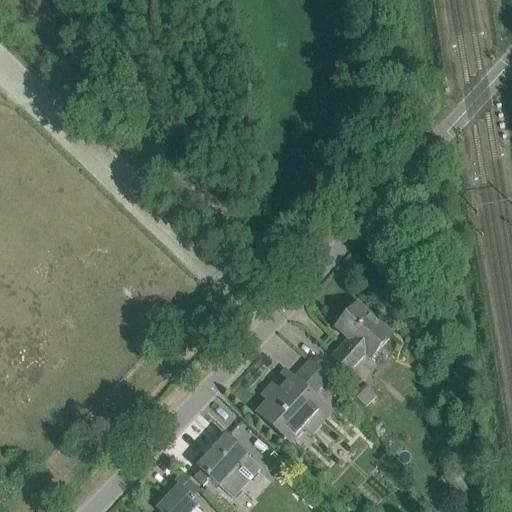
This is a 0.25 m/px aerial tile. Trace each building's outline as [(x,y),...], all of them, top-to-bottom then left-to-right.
[(392,336),(373,319),(358,306),(337,330),(349,341),(333,358),(352,375),(368,358),(370,360),(392,336)] [(323,408),(307,393),(292,379),(281,391),(275,386),(264,398),(270,403),(259,415),(290,443),(323,408)] [(363,388),(354,397),(364,406),(373,397),(363,388)] [(261,471),(241,452),(226,439),(198,469),(220,489),(233,502),(261,471)] [(453,470),(440,479),(456,500),(468,491),(453,470)] [(199,506),(189,497),(174,484),(164,495),(170,500),(158,511),(200,511),(197,509),(199,506)]
